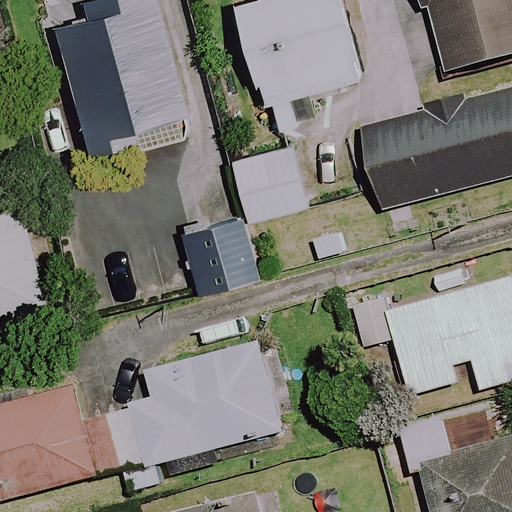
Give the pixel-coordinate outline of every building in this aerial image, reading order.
[(91,0),(84,2),(89,20),(63,26),(94,158),(146,145),(142,131),(191,119),(167,18),(162,0),(91,0)] [(364,79),(342,0),(257,0),(238,5),(265,106),(364,79)] [(511,0),(429,0),(448,77),(511,61),(511,0)] [(418,111),(421,121),(362,137),(383,213),(511,177),(511,96),(482,105),(479,94),(418,111)] [(295,145),(236,162),(252,221),(311,204),(295,145)] [(24,207),(0,212),(0,321),(47,311),(24,207)] [(186,234),(200,293),(259,279),(245,220),(186,234)] [(463,388),(458,369),(482,363),(489,391),(511,385),(511,287),(396,316),(416,400),(463,388)] [(111,416),(126,473),(132,495),(161,488),(156,469),(293,433),(270,343),(152,373),(160,403),(111,416)] [(0,505),(126,473),(111,416),(91,421),(81,382),(0,403),(0,505)] [(448,420),(408,432),(431,511),(511,511),(511,438),(458,454),(448,420)] [(195,511),(271,511),(267,494),(195,511)]
